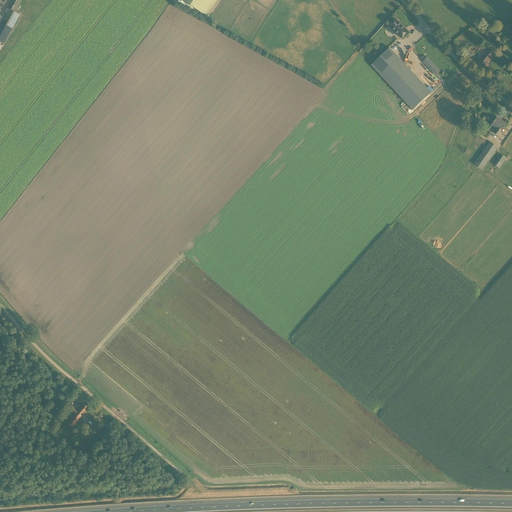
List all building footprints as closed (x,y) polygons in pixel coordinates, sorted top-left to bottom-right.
[(16,0),(11,0),(0,21),(0,43),(4,45),(20,15),(15,13),(21,2),(16,0)] [(181,0),(207,17),(218,0),(181,0)] [(408,32),(402,26),(401,26),(395,20),(389,26),(401,39),(408,32)] [(511,38),(511,36),(510,33),(501,38),(505,43),(511,38)] [(390,49),(371,66),(413,110),(431,93),(390,49)] [(495,54),(489,49),(478,63),(476,65),(474,68),(480,73),(495,54)] [(465,55),(469,59),(476,65),(478,63),(476,62),(471,57),(473,55),(468,51),(465,55)] [(435,76),(440,71),(427,58),(423,62),(435,76)] [(501,132),(502,132),(507,125),(506,125),(500,121),(501,120),(497,118),(492,125),(497,129),(494,133),(499,136),(501,132)] [(496,150),(498,148),(490,142),(474,165),(482,171),(494,152),(496,153),(498,151),(496,150)] [(499,169),(506,159),(501,155),(494,165),(499,169)] [(71,427),(73,428),(89,408),(83,404),(77,411),(72,407),(69,410),(74,414),(67,423),(68,424),(67,426),(70,428),(71,427)] [(99,428),(94,424),(86,434),(91,438),(99,428)]
